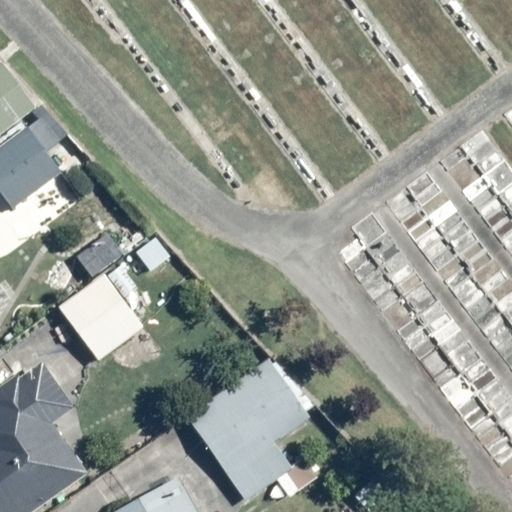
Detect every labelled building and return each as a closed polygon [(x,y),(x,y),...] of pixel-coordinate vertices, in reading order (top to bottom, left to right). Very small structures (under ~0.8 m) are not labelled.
[(0,136),(39,107),(6,62),(0,66),(0,136)] [(62,141),(43,116),(0,148),(0,191),(15,211),(65,174),(48,151),(62,141)] [(134,246),(116,221),(85,244),(77,262),(91,269),(91,268),(103,274),(106,267),(134,246)] [(139,288),(121,265),(61,310),(100,362),(144,328),(123,300),(139,288)] [(266,487),(274,499),(284,492),(291,502),(314,485),(299,463),(292,468),(274,443),(310,417),(268,359),(187,417),(247,501),(266,487)] [(75,409),(41,360),(0,388),(0,511),(36,511),(88,476),(52,424),(75,409)] [(199,511),(181,480),(125,511),(199,511)]
